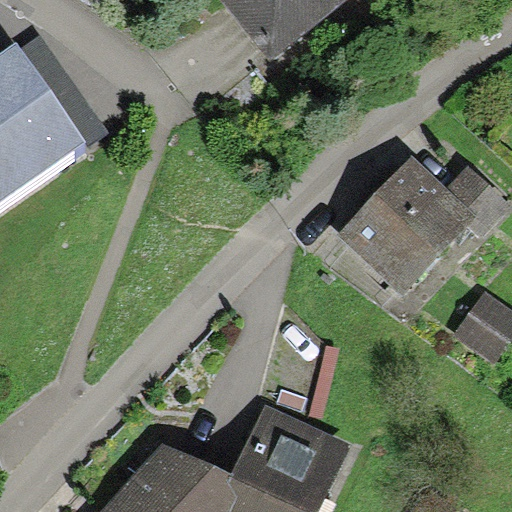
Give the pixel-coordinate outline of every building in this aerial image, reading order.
[(334,0),(223,0),(265,54),(329,5),(334,0)] [(0,65),(0,209),(79,154),(12,57),(0,65)] [(444,199),(410,168),(381,200),(338,248),(394,298),(460,224),(471,234),(497,205),(464,177),(444,199)] [(511,334),(511,324),(480,300),(453,335),(490,363),(511,334)] [(229,490),(160,457),(106,511),(314,511),(344,451),(265,413),(234,478),(229,490)]
